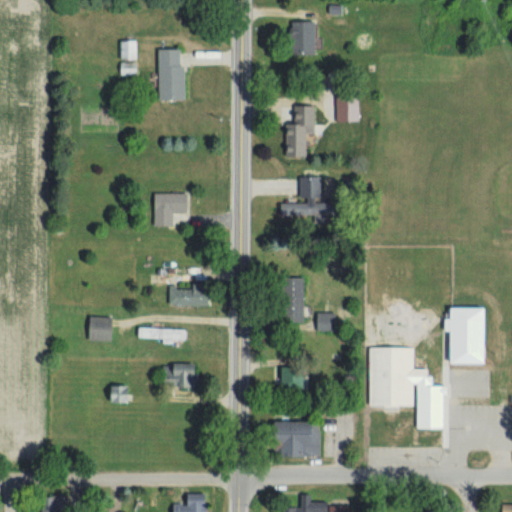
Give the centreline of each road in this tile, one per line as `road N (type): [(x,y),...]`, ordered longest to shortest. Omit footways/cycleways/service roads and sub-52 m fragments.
road 1 (tertiary): [(237,480),(244,0)]
road 2 (residential): [(511,481),(237,480)]
road 3 (residential): [(0,485),(237,480)]
